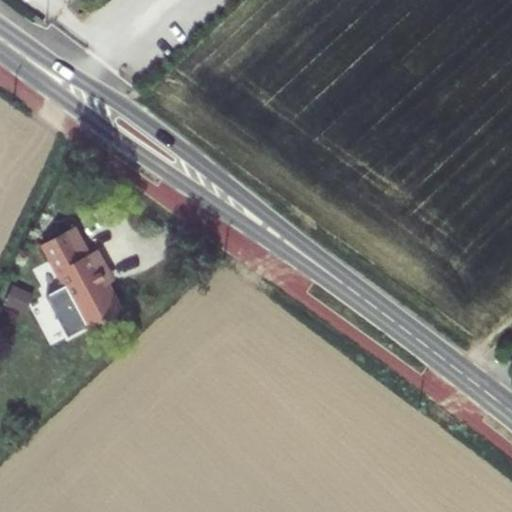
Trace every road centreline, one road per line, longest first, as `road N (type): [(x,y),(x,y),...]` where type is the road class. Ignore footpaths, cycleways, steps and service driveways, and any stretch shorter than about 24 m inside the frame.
road 1 (secondary): [(14,47),(90,118),(220,207),(289,242)]
road 2 (secondary): [(289,242),(120,103),(14,47)]
road 3 (secondary): [(511,411),(289,242)]
